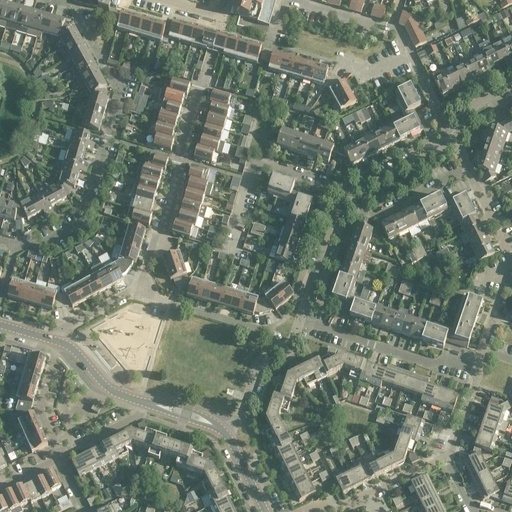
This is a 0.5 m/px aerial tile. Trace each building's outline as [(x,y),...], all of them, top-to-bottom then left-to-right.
[(73,0),(73,1),(109,11),(111,6),(116,8),(118,0),(73,0)] [(233,0),(230,13),(240,16),(258,21),(257,23),(269,26),(276,0),(233,0)] [(358,0),(351,0),(349,10),(355,12),(358,0)] [(361,14),(365,1),(359,0),(358,0),(355,12),(361,14)] [(0,26),(6,29),(12,6),(2,3),(0,9),(0,26)] [(380,6),(374,4),(371,17),(377,18),(380,6)] [(16,32),(23,9),(12,6),(6,29),(16,32)] [(383,20),(386,8),(380,6),(377,18),(383,20)] [(294,16),(296,9),(290,7),(288,14),(294,16)] [(27,35),(34,12),(23,9),(16,32),(27,35)] [(27,35),(37,38),(44,15),(34,12),(27,35)] [(399,25),(404,27),(414,16),(402,12),(399,25)] [(477,17),(472,20),(473,24),(479,21),(481,21),(482,23),(489,19),(486,13),(477,17)] [(133,17),(122,14),(117,30),(128,33),(133,17)] [(41,39),(42,33),(49,35),(54,18),(44,15),(37,38),(41,39)] [(419,26),(417,23),(414,16),(404,27),(407,32),(419,26)] [(144,20),(133,17),(128,33),(139,37),(144,20)] [(49,35),(60,38),(70,26),(69,26),(64,24),(65,22),(54,18),(49,35)] [(155,23),(144,20),(139,37),(150,40),(155,23)] [(164,33),(170,34),(174,22),(167,21),(166,26),(164,33)] [(169,39),(180,42),(185,26),(174,22),(170,34),(169,39)] [(166,26),(155,23),(150,40),(161,43),(164,33),(166,26)] [(60,38),(65,48),(81,40),(75,30),(72,31),(70,26),(60,38)] [(185,26),(180,42),(191,45),(196,29),(185,26)] [(407,32),(410,37),(421,32),(419,26),(407,32)] [(196,29),(191,45),(202,49),(207,32),(196,29)] [(209,51),(213,52),(218,35),(214,34),(207,32),(202,49),(209,51)] [(410,37),(412,43),(424,37),(421,32),(410,37)] [(218,35),(213,52),(216,53),(224,55),(229,38),(221,36),(218,35)] [(415,48),(427,42),(424,37),(412,43),(415,48)] [(229,38),(224,55),(235,58),(239,42),(229,38)] [(511,64),(511,63),(511,40),(511,38),(501,42),(511,64)] [(450,39),(444,41),(447,47),(453,44),(450,39)] [(60,51),(63,57),(65,60),(86,49),(81,40),(65,48),(60,51)] [(239,42),(235,58),(246,61),(250,45),(239,42)] [(499,63),(504,60),(507,66),(511,64),(501,42),(491,47),(499,63)] [(250,45),(246,61),(257,65),(258,60),(261,48),(250,45)] [(491,73),(492,74),(496,72),(493,66),(499,63),(491,47),(481,52),(491,73)] [(258,60),(264,62),(268,50),(261,48),(258,60)] [(65,60),(67,64),(72,61),(76,67),(91,59),(86,49),(65,60)] [(270,64),(273,54),(274,54),(274,52),(268,50),(264,62),(270,64)] [(480,50),(470,55),(474,62),(482,78),(491,73),(481,52),(480,50)] [(285,57),(274,54),(273,54),(270,64),(268,70),(280,74),(285,57)] [(285,57),(280,74),(291,77),(296,60),(285,57)] [(74,76),(76,80),(96,69),(91,59),(76,67),(71,70),(74,76)] [(296,60),(291,77),(302,80),(307,63),(296,60)] [(474,62),(467,65),(465,60),(461,62),(472,83),(482,78),(474,62)] [(461,62),(458,64),(461,69),(454,72),(462,87),(472,83),(461,62)] [(307,63),(302,80),(313,83),(318,67),(307,63)] [(336,77),(331,73),(328,72),(328,70),(318,67),(313,83),(327,87),(336,77)] [(36,80),(43,73),(37,69),(33,74),(36,80)] [(76,80),(77,83),(81,89),(86,86),(101,78),(96,69),(76,80)] [(454,72),(448,75),(445,70),(442,71),(452,92),(462,87),(454,72)] [(432,76),(442,97),(452,92),(442,71),(432,76)] [(327,87),(335,101),(350,93),(344,82),(342,84),(340,80),(336,77),(327,87)] [(86,86),(91,96),(107,94),(104,89),(107,88),(101,78),(86,86)] [(190,86),(173,81),(170,92),(169,92),(187,97),(190,86)] [(420,107),(415,97),(410,86),(395,94),(405,114),(420,107)] [(170,92),(167,91),(164,102),(181,107),(184,100),(186,100),(187,97),(169,92),(170,92)] [(224,93),(224,95),(213,92),(210,104),(230,110),(230,109),(233,110),(237,97),(224,93)] [(335,101),(340,111),(356,103),(350,93),(335,101)] [(105,111),(108,100),(105,100),(107,94),(91,96),(88,106),(105,111)] [(249,105),(251,108),(258,110),(260,104),(251,101),(249,105)] [(161,113),(178,118),(181,107),(164,102),(161,113)] [(210,104),(209,107),(211,108),(209,115),(227,121),(230,110),(210,104)] [(83,105),(81,112),(79,115),(102,122),(105,111),(88,106),(83,105)] [(133,105),(131,113),(135,114),(142,116),(144,108),(138,106),(133,105)] [(158,124),(175,129),(178,118),(161,113),(158,124)] [(79,115),(78,119),(84,121),(82,128),(99,132),(102,122),(79,115)] [(206,126),(223,132),(227,121),(209,115),(206,126)] [(423,131),(416,115),(412,117),(420,132),(423,131)] [(250,128),(253,119),(246,117),(243,125),(250,128)] [(393,127),(396,134),(400,142),(420,132),(412,117),(393,127)] [(506,121),(499,125),(497,129),(492,127),(489,134),(483,131),(482,136),(504,144),(508,133),(511,131),(506,121)] [(158,124),(154,135),(157,136),(174,141),(175,137),(173,137),(175,129),(158,124)] [(203,137),(220,142),(223,132),(206,126),(203,137)] [(400,142),(396,134),(393,127),(383,131),(390,147),(400,142)] [(292,133),(282,130),(276,146),(287,150),(292,133)] [(93,149),(94,144),(88,142),(90,136),(73,131),(70,142),(93,149)] [(373,136),(381,152),(390,147),(383,131),(373,136)] [(292,133),(287,150),(297,153),(303,137),(292,133)] [(157,136),(153,147),(171,152),(174,141),(157,136)] [(363,141),(371,157),(381,152),(373,136),(363,141)] [(482,136),(480,140),(487,142),(484,148),(501,154),(504,144),(482,136)] [(198,144),(197,148),(215,152),(215,153),(217,154),(222,155),(225,144),(220,142),(203,137),(201,145),(198,144)] [(303,137),(297,153),(307,157),(313,140),(303,137)] [(361,138),(352,142),(353,146),(361,162),(371,157),(363,141),(361,138)] [(313,140),(307,157),(318,160),(323,144),(313,140)] [(93,149),(70,142),(67,152),(84,157),(85,151),(92,153),(93,149)] [(328,164),(332,153),(334,147),(323,144),(318,160),(328,164)] [(353,146),(348,149),(344,151),(343,151),(347,158),(351,166),(361,162),(353,146)] [(211,164),(215,153),(215,152),(197,148),(194,159),(211,164)] [(484,148),(482,154),(476,152),(475,156),(497,164),(501,154),(484,148)] [(337,154),(347,158),(343,151),(339,149),(337,154)] [(237,150),(235,158),(238,159),(246,161),(248,157),(246,152),(237,150)] [(67,152),(64,163),(87,170),(88,165),(82,163),(84,157),(67,152)] [(151,155),(148,166),(148,167),(165,172),(168,161),(151,155)] [(481,175),(485,183),(496,178),(494,174),(497,164),(475,156),(473,161),(480,163),(477,169),(483,171),(481,175)] [(24,159),(20,162),(24,169),(31,164),(24,159)] [(64,163),(61,173),(78,178),(79,172),(86,174),(87,170),(64,163)] [(139,164),(136,175),(142,177),(160,182),(162,174),(164,175),(165,172),(148,167),(148,166),(139,164)] [(209,172),(192,167),(188,179),(206,184),(206,183),(209,172)] [(70,194),(71,188),(74,189),(78,178),(61,173),(58,184),(70,194)] [(136,175),(133,186),(156,193),(160,182),(142,177),(136,175)] [(289,201),(292,192),(294,184),(273,177),(267,193),(289,201)] [(232,187),(231,191),(237,193),(241,180),(235,178),(232,187)] [(190,183),(187,190),(205,195),(210,197),(213,185),(208,184),(206,183),(206,184),(188,179),(187,182),(190,183)] [(58,184),(48,189),(57,204),(66,199),(65,196),(70,194),(58,184)] [(133,186),(130,197),(136,199),(153,204),(156,193),(133,186)] [(503,194),(508,201),(511,197),(511,191),(509,188),(503,194)] [(50,216),(54,213),(51,208),(57,204),(48,189),(39,194),(50,216)] [(187,190),(184,201),(202,206),(205,195),(187,190)] [(313,199),(309,197),(297,193),(296,198),(312,203),(313,199)] [(460,224),(467,220),(475,216),(464,193),(448,201),(460,224)] [(37,215),(43,212),(46,218),(50,216),(39,194),(29,199),(37,215)] [(420,206),(424,214),(428,221),(448,212),(440,196),(420,206)] [(312,203),(296,198),(289,217),(297,220),(305,222),(312,203)] [(0,217),(4,219),(9,202),(0,199),(0,217)] [(21,220),(26,218),(27,220),(37,215),(29,199),(20,205),(21,220)] [(136,199),(133,210),(132,210),(135,211),(135,210),(152,215),(153,212),(151,212),(153,204),(136,199)] [(181,212),(198,217),(203,219),(207,208),(202,206),(184,201),(181,212)] [(20,205),(19,205),(9,202),(4,219),(15,222),(15,219),(21,221),(21,220),(20,205)] [(428,221),(424,214),(420,206),(410,211),(418,226),(428,221)] [(135,211),(132,210),(133,210),(130,209),(126,220),(132,222),(149,227),(152,215),(135,210),(135,211)] [(410,211),(400,216),(408,231),(418,226),(410,211)] [(181,212),(179,220),(176,219),(176,222),(193,227),(193,228),(195,228),(198,217),(181,212)] [(221,224),(222,224),(227,226),(229,218),(224,216),(221,224)] [(391,220),(398,236),(408,231),(400,216),(391,220)] [(475,216),(467,220),(460,224),(465,234),(480,226),(475,216)] [(305,222),(297,220),(289,217),(286,227),(302,233),(305,222)] [(381,225),(388,241),(398,236),(391,220),(381,225)] [(193,227),(176,222),(172,234),(190,239),(193,228),(193,227)] [(145,231),(129,226),(126,237),(142,242),(145,231)] [(357,226),(353,236),(369,242),(373,231),(369,230),(370,227),(366,226),(365,228),(357,226)] [(469,244),(485,236),(480,226),(465,234),(469,244)] [(282,238),(298,244),(302,233),(286,227),(282,238)] [(206,239),(217,242),(219,236),(214,234),(208,232),(206,239)] [(366,252),(369,242),(353,236),(349,246),(366,252)] [(469,244),(474,254),(490,246),(485,236),(469,244)] [(122,248),(139,253),(142,242),(126,237),(122,248)] [(278,249),(295,254),(298,244),(282,238),(278,249)] [(0,244),(0,251),(9,254),(9,251),(6,246),(0,244)] [(362,262),(366,252),(349,246),(346,257),(362,262)] [(474,254),(479,263),(495,256),(490,246),(474,254)] [(133,264),(136,264),(139,253),(122,248),(118,263),(129,272),(132,267),(133,264)] [(275,260),(291,265),(295,254),(278,249),(275,260)] [(179,253),(163,258),(167,269),(183,264),(179,253)] [(359,273),(362,262),(346,257),(342,267),(359,273)] [(113,260),(102,266),(104,271),(113,286),(123,280),(122,278),(125,276),(129,272),(118,263),(113,260)] [(173,280),(175,285),(179,289),(188,279),(183,264),(167,269),(170,281),(173,280)] [(339,278),(347,280),(355,283),(359,273),(342,267),(339,278)] [(113,286),(104,271),(94,276),(103,291),(113,286)] [(103,291),(94,276),(84,282),(93,297),(103,291)] [(332,298),(344,302),(348,304),(355,283),(347,280),(339,278),(332,298)] [(188,294),(187,296),(198,300),(203,283),(188,279),(179,289),(183,292),(188,294)] [(12,281),(8,297),(19,300),(24,284),(12,281)] [(84,282),(74,287),(82,302),(93,297),(84,282)] [(209,303),(214,286),(203,283),(198,300),(209,303)] [(285,304),(294,297),(283,283),(274,291),(285,304)] [(35,287),(24,284),(19,300),(30,304),(35,287)] [(220,306),(225,290),(214,286),(209,303),(220,306)] [(41,307),(46,290),(35,287),(30,304),(41,307)] [(71,306),(72,308),(82,302),(74,287),(61,295),(62,308),(68,308),(71,306)] [(53,308),(57,309),(62,308),(61,295),(46,290),(41,307),(52,310),(53,308)] [(231,309),(236,293),(225,290),(220,306),(231,309)] [(274,309),(275,311),(285,304),(274,291),(262,300),(264,314),(270,313),(274,309)] [(242,313),(247,296),(236,293),(231,309),(242,313)] [(254,313),(259,315),(264,314),(262,300),(247,296),(242,313),(253,316),(254,313)] [(466,297),(452,339),(468,344),(483,303),(466,297)] [(331,302),(347,308),(348,304),(344,302),(332,298),(331,302)] [(370,324),(373,316),(376,307),(355,300),(350,317),(370,324)] [(376,307),(373,316),(370,324),(381,327),(386,311),(376,307)] [(397,315),(386,311),(381,327),(391,331),(397,315)] [(407,318),(397,315),(391,331),(401,334),(407,318)] [(417,322),(407,318),(401,334),(412,338),(417,322)] [(422,342),(425,333),(428,325),(417,322),(412,338),(422,342)] [(428,325),(425,333),(422,342),(443,349),(449,332),(428,325)] [(451,343),(455,344),(467,349),(468,344),(452,339),(451,343)] [(365,364),(348,358),(343,356),(331,362),(330,359),(334,357),(336,351),(329,348),(326,357),(318,361),(322,369),(326,377),(344,369),(351,371),(349,378),(359,381),(363,370),(365,364)] [(42,371),(46,359),(29,355),(26,366),(42,371)] [(326,377),(322,369),(318,361),(309,366),(317,382),(326,377)] [(365,364),(363,370),(359,381),(370,385),(376,368),(365,364)] [(26,366),(23,377),(39,382),(42,371),(26,366)] [(266,419),(268,425),(271,431),(269,432),(267,428),(260,426),(258,433),(267,436),(270,443),(286,435),(278,418),(281,411),(287,413),(297,384),(304,381),(307,387),(317,382),(309,366),(288,376),(283,388),(281,387),(282,383),(279,377),(272,380),(276,389),(266,419)] [(387,366),(386,371),(381,383),(382,384),(392,387),(398,370),(387,366)] [(370,385),(380,388),(382,384),(381,383),(386,371),(376,368),(370,385)] [(402,391),(408,373),(398,370),(392,387),(402,391)] [(419,377),(408,373),(402,391),(413,394),(419,377)] [(39,382),(23,377),(19,388),(36,393),(39,382)] [(427,385),(429,380),(419,377),(413,394),(422,397),(423,398),(427,385)] [(422,397),(421,402),(431,406),(437,388),(427,385),(423,398),(422,397)] [(19,388),(16,399),(19,400),(16,410),(31,409),(36,393),(19,388)] [(448,392),(437,388),(431,406),(442,409),(448,392)] [(442,409),(452,413),(458,396),(448,392),(442,409)] [(502,421),(506,411),(510,409),(507,402),(497,408),(489,405),(485,415),(502,421)] [(91,410),(97,414),(101,408),(94,405),(91,410)] [(22,432),(38,425),(31,409),(16,410),(20,420),(18,421),(22,432)] [(485,415),(482,426),(499,432),(502,421),(485,415)] [(403,428),(421,434),(424,423),(407,418),(403,428)] [(111,442),(114,448),(119,459),(128,454),(125,448),(132,444),(150,450),(148,457),(159,460),(161,454),(178,460),(176,466),(204,476),(208,483),(202,486),(207,496),(217,491),(223,488),(213,466),(201,462),(202,459),(206,461),(212,458),(208,451),(200,455),(165,443),(167,437),(149,431),(144,422),(137,425),(140,432),(145,433),(144,436),(132,432),(111,442)] [(43,436),(38,425),(22,432),(27,443),(43,436)] [(499,432),(482,426),(478,436),(495,442),(499,432)] [(400,439),(407,441),(417,444),(421,434),(403,428),(400,439)] [(286,435),(270,443),(275,453),(291,445),(286,435)] [(27,443),(32,453),(48,446),(43,436),(27,443)] [(480,454),(481,449),(492,453),(495,442),(478,436),(471,458),(480,454)] [(403,465),(405,459),(407,453),(410,454),(409,458),(412,464),(419,461),(414,452),(417,444),(407,441),(400,439),(394,456),(387,460),(384,454),(374,459),(382,475),(403,465)] [(119,459),(114,448),(111,442),(101,447),(109,463),(119,459)] [(275,453),(280,463),(296,455),(291,445),(275,453)] [(101,447),(91,452),(99,468),(109,463),(101,447)] [(91,452),(81,457),(89,473),(99,468),(91,452)] [(480,454),(471,458),(463,462),(468,472),(484,464),(480,454)] [(280,463),(285,472),(301,464),(296,455),(280,463)] [(81,457),(71,462),(79,478),(89,473),(81,457)] [(364,464),(372,480),(382,475),(374,459),(364,464)] [(285,472),(289,482),(306,474),(301,464),(285,472)] [(362,485),(372,480),(364,464),(354,468),(362,485)] [(489,473),(484,464),(468,472),(473,482),(489,473)] [(352,490),(362,485),(354,468),(344,473),(352,490)] [(61,487),(53,471),(43,476),(51,492),(61,487)] [(335,478),(343,494),(352,490),(344,473),(335,478)] [(494,483),(489,473),(473,482),(478,491),(494,483)] [(289,482),(294,492),(311,484),(306,474),(289,482)] [(427,475),(410,484),(415,493),(432,485),(427,475)] [(41,499),(52,494),(51,492),(43,476),(40,477),(41,479),(33,483),(41,499)] [(30,502),(31,505),(41,499),(33,483),(26,486),(25,484),(22,486),(30,502)] [(478,491),(483,501),(490,498),(499,493),(494,483),(478,491)] [(299,502),(315,494),(311,484),(294,492),(299,502)] [(490,498),(511,505),(511,504),(511,485),(507,484),(504,495),(499,493),(490,498)] [(415,493),(420,503),(437,495),(432,485),(415,493)] [(30,502),(22,486),(12,491),(20,507),(30,502)] [(223,488),(217,491),(207,496),(212,505),(228,497),(223,488)] [(12,491),(2,496),(9,511),(22,511),(20,507),(12,491)] [(94,497),(90,499),(94,506),(97,504),(103,501),(100,494),(94,497)] [(187,497),(183,507),(197,500),(194,494),(187,497)] [(437,495),(420,503),(424,511),(427,511),(441,505),(437,495)] [(0,511),(9,511),(2,496),(0,496),(0,511)] [(228,497),(212,505),(214,511),(223,511),(233,507),(228,497)] [(60,511),(72,506),(69,501),(58,507),(60,511)]
